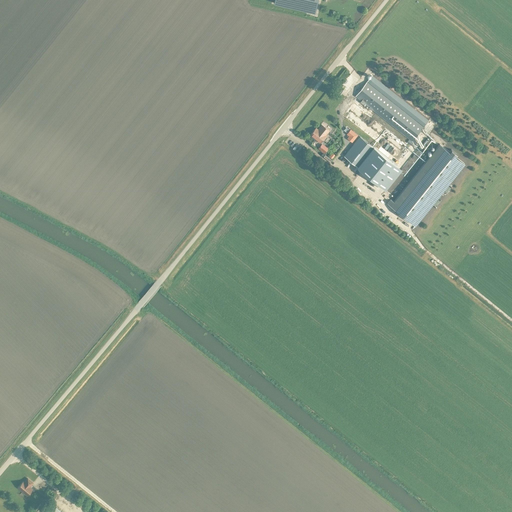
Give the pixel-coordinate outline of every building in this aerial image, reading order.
[(274,0),(273,3),(315,12),(317,0),(274,0)] [(412,141),(423,127),(368,83),(357,97),(412,141)] [(341,114),(345,117),(343,120),(347,123),(349,120),(401,161),(411,148),(352,101),(341,114)] [(322,125),(318,129),(316,128),(310,135),(319,142),(325,135),(324,134),(328,130),(322,125)] [(347,134),(349,136),(347,138),(352,142),(358,135),(351,129),(347,134)] [(373,147),(360,137),(344,156),(358,167),(373,147)] [(390,199),(387,203),(415,225),(465,164),(455,156),(457,154),(451,149),(449,152),(440,144),(394,201),(390,199)] [(397,166),(373,147),(358,167),(357,168),(381,186),(397,166)] [(32,488),(29,486),(32,482),(27,478),(24,481),(23,480),(17,487),(26,495),(32,488)]
